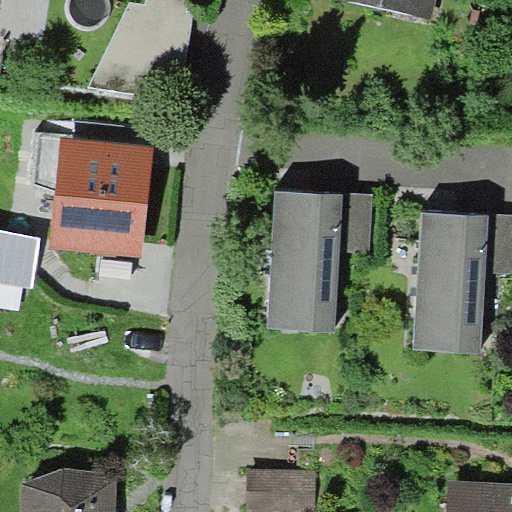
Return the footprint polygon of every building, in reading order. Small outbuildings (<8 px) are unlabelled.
[(428,0),(341,0),(424,18),(428,0)] [(62,75),(122,83),(126,51),(66,43),(62,75)] [(55,237),(128,245),(138,159),(145,160),(148,135),(100,130),(97,155),(64,151),(55,237)] [(262,328),(329,332),(337,195),(270,191),(262,328)] [(408,349),(475,353),(483,216),(416,212),(408,349)] [(0,271),(20,275),(23,246),(0,241),(0,271)] [(104,511),(106,480),(65,474),(62,488),(23,486),(22,511),(104,511)] [(307,511),(308,477),(244,475),(244,510),(307,511)] [(511,511),(511,495),(449,492),(448,511),(511,511)]
